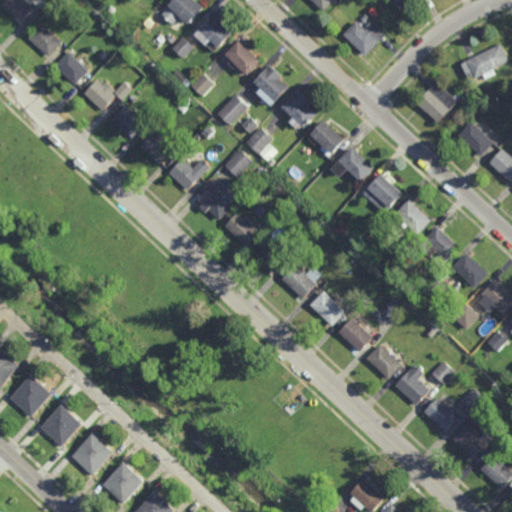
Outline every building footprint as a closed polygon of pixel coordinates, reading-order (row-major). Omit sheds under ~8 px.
[(24,0),(35,9),(23,23),(4,6),(9,0),(24,0)] [(192,25),(183,17),(175,26),(164,16),(178,0),(196,0),(206,9),(192,25)] [(339,0),(326,13),(313,0),(339,0)] [(415,0),(402,11),(393,0),(415,0)] [(59,10),(56,6),(60,2),(64,6),(59,10)] [(112,16),(107,11),(111,6),(116,11),(112,16)] [(230,23),(232,21),(239,28),(221,45),(205,29),(220,13),(230,23)] [(367,23),(362,19),(367,14),(371,19),(367,23)] [(388,34),(368,54),(346,32),(355,23),(357,24),(360,20),(367,27),(373,20),(388,34)] [(50,58),(30,39),(44,25),(64,43),(50,58)] [(185,57),(175,47),(185,36),(196,46),(185,57)] [(251,73),(228,52),(242,38),(264,59),(251,73)] [(487,77),(485,73),(472,79),(464,63),(479,56),(478,54),(502,42),(511,60),(495,68),(497,72),(487,77)] [(104,61),(100,57),(106,50),(110,54),(104,61)] [(77,84),(59,66),(72,52),(90,70),(77,84)] [(274,104),(260,91),(265,86),(258,79),(273,63),(285,74),(283,77),(292,85),(274,104)] [(188,88),(173,75),(178,69),(193,82),(188,88)] [(205,94),(194,83),(205,72),(217,83),(205,94)] [(104,83),(107,80),(117,89),(114,92),(118,95),(104,110),(86,92),(100,79),(104,83)] [(124,99),(116,91),(125,80),(134,88),(124,99)] [(441,121),(420,102),(440,81),(461,100),(441,121)] [(308,126),(304,123),(300,127),(293,120),(297,116),(285,105),(301,88),(314,100),(311,103),(320,112),(308,126)] [(134,102),(130,98),(134,94),(138,98),(134,102)] [(233,124),(221,112),(238,94),(251,106),(233,124)] [(134,137),(113,119),(126,104),(147,122),(134,137)] [(253,132),(245,124),(253,116),(260,123),(253,132)] [(331,157),(322,148),(326,144),(314,133),(327,119),(348,138),(331,157)] [(483,155),(470,143),(470,142),(462,135),(474,121),(496,141),(483,155)] [(270,160),(249,141),(263,126),(276,138),(272,142),(280,150),(270,160)] [(167,168),(143,145),(156,131),(174,148),(173,149),(179,155),(167,168)] [(365,180),(343,159),(356,145),(378,166),(365,180)] [(511,181),(491,162),(504,147),(511,154),(511,181)] [(239,177),(227,164),(242,148),(255,161),(239,177)] [(195,167),(204,158),(212,165),(190,189),(171,171),(185,158),(195,167)] [(388,212),(367,193),(386,172),(407,192),(388,212)] [(222,219),(200,199),(213,184),(235,205),(222,219)] [(423,234),(400,213),(414,198),(436,219),(423,234)] [(250,244),(228,225),(241,211),(262,231),(250,244)] [(450,260),(440,250),(434,257),(425,248),(431,241),(429,239),(442,225),(464,246),(450,260)] [(279,272),(257,251),(269,237),(292,258),(279,272)] [(476,287),(462,274),(463,272),(457,266),(463,259),(461,258),(467,251),(490,272),(476,287)] [(356,263),(352,259),(356,255),(360,258),(356,263)] [(306,298),(285,279),(298,265),(319,284),(306,298)] [(430,284),(424,280),(433,270),(438,275),(430,284)] [(445,300),(432,289),(443,277),(455,288),(445,300)] [(511,306),(504,314),(482,293),(496,279),(511,294),(511,306)] [(336,326),(314,305),(327,291),(349,312),(336,326)] [(401,315),(389,305),(400,293),(412,303),(401,315)] [(468,329),(455,316),(467,303),(480,315),(468,329)] [(364,352),(343,332),(356,318),(377,338),(364,352)] [(434,337),(430,333),(436,327),(440,331),(434,337)] [(499,351),(489,341),(499,331),(509,340),(499,351)] [(393,379),(370,358),(384,344),(406,364),(393,379)] [(3,390),(0,387),(0,349),(1,348),(23,366),(3,390)] [(448,384),(435,373),(446,361),(459,372),(448,384)] [(421,405),(400,385),(418,365),(427,373),(421,380),(433,391),(421,405)] [(35,419),(14,399),(35,376),(57,395),(35,419)] [(475,410),(463,399),(474,387),(486,398),(475,410)] [(449,431),(428,412),(440,398),(461,418),(449,431)] [(65,449),(44,428),(67,405),(88,425),(65,449)] [(472,429),(474,427),(481,433),(479,435),(489,444),(476,459),(454,438),(467,424),(472,429)] [(96,477),(75,458),(97,434),(118,454),(96,477)] [(511,478),(503,488),(482,469),(495,455),(511,470),(511,478)] [(141,492),(140,491),(126,506),(106,486),(127,464),(147,483),(144,487),(145,488),(141,492)] [(377,511),(371,511),(368,509),(365,511),(363,511),(353,502),(357,498),(354,495),(367,480),(389,500),(377,511)] [(138,511),(158,492),(179,511),(138,511)] [(386,511),(403,511),(395,503),(386,511)]
